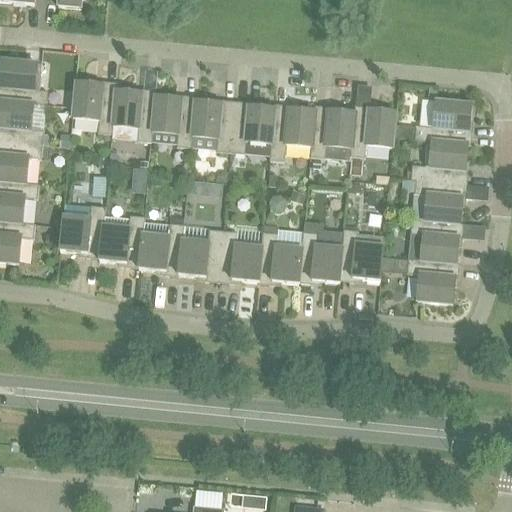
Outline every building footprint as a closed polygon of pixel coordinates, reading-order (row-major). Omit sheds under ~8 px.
[(59,0),(59,9),(82,12),(83,1),(87,0),(59,0)] [(0,104),(47,109),(48,94),(40,94),(42,67),(3,64),(0,90),(0,89),(0,104)] [(113,138),(117,86),(95,84),(95,88),(77,86),(73,121),(100,124),(98,137),(113,138)] [(118,86),(117,86),(113,138),(114,129),(139,132),(138,145),(152,146),(157,94),(135,92),(134,96),(117,94),(118,86)] [(175,98),(174,102),(157,100),(157,94),(152,146),(153,146),(154,135),(179,137),(177,151),(192,152),(196,100),(182,99),(175,98)] [(197,100),(196,100),(192,152),(192,151),(217,154),(217,155),(231,156),(236,105),(211,103),(211,106),(197,105),(197,100)] [(0,144),(43,148),(45,134),(32,133),(34,108),(47,109),(0,104),(0,144)] [(471,148),(473,134),(473,127),(470,127),(472,107),(437,104),(434,130),(417,129),(416,131),(412,131),(396,129),(395,141),(415,143),(471,148)] [(231,156),(271,160),(270,164),(271,164),(276,108),(275,108),(275,112),(250,110),(250,106),(236,105),(231,156)] [(290,109),(276,108),(271,164),(285,165),(287,148),(312,150),(311,161),(316,109),(315,109),(315,115),(290,113),(290,109)] [(335,111),(316,109),(311,161),(326,162),(327,149),(352,151),(351,160),(352,160),(356,109),(355,116),(334,114),(335,111)] [(378,110),(371,110),(356,109),(352,160),(366,161),(367,148),(393,151),(396,116),(377,114),(378,110)] [(71,137),(62,137),(61,151),(70,151),(71,137)] [(428,145),(426,170),(413,169),(411,183),(468,188),(470,166),(466,166),(468,149),(471,149),(471,148),(415,143),(415,144),(428,145)] [(42,163),(42,160),(43,148),(0,144),(0,184),(40,188),(27,186),(29,161),(42,163)] [(108,161),(99,160),(98,170),(108,171),(108,161)] [(363,162),(352,162),(351,177),(362,178),(363,162)] [(180,173),(178,177),(180,180),(183,182),(187,180),(188,177),(187,173),(183,172),(180,173)] [(217,178),(217,185),(223,186),(228,186),(228,175),(222,175),(217,178)] [(270,178),(269,189),(277,190),(278,178),(270,178)] [(148,180),(148,187),(156,188),(157,181),(148,180)] [(460,227),(462,209),(466,210),(468,188),(411,183),(408,183),(407,193),(415,194),(415,197),(428,199),(426,223),(413,222),(413,223),(464,228),(464,227),(460,227)] [(0,224),(36,228),(36,227),(23,226),(25,201),(38,202),(40,188),(0,184),(0,224)] [(211,185),(210,198),(222,199),(223,186),(217,185),(211,185)] [(365,188),(350,186),(349,194),(364,195),(365,188)] [(307,197),(294,193),(291,202),(304,206),(307,197)] [(100,264),(101,264),(106,211),(65,207),(64,219),(63,228),(61,255),(87,257),(87,261),(100,262),(100,264)] [(139,273),(140,273),(145,220),(131,219),(130,232),(105,230),(107,211),(106,211),(101,264),(126,267),(126,270),(140,272),(139,273)] [(55,218),(55,227),(63,228),(64,219),(55,218)] [(146,220),(145,220),(140,273),(166,275),(165,279),(180,280),(184,228),(170,227),(169,240),(144,238),(146,220)] [(409,263),(460,268),(460,267),(457,267),(458,249),(462,249),(464,228),(413,223),(411,237),(424,238),(422,263),(409,262),(409,263)] [(0,224),(0,265),(19,267),(21,241),(34,242),(36,228),(0,224)] [(343,239),(318,236),(319,227),(305,225),(304,235),(299,287),(300,288),(300,287),(314,288),(314,284),(340,287),(345,233),(344,233),(343,239)] [(205,285),(219,286),(224,234),(210,233),(209,246),(184,244),(185,228),(184,228),(180,280),(180,279),(205,281),(205,285)] [(359,234),(345,233),(340,287),(340,284),(354,286),(354,282),(381,285),(382,274),(383,260),(385,240),(359,237),(359,234)] [(57,234),(45,239),(50,250),(61,246),(57,234)] [(264,236),(263,236),(262,251),(237,249),(238,236),(224,234),(219,286),(233,287),(234,284),(259,286),(259,287),(264,236)] [(274,285),(282,286),(299,287),(304,235),(302,252),(277,250),(278,237),(264,236),(259,287),(273,289),(274,285)] [(383,260),(382,274),(395,276),(396,262),(383,260)] [(460,268),(409,263),(407,277),(420,278),(418,304),(453,308),(455,281),(459,282),(460,268)] [(244,498),(242,510),(266,511),(268,500),(244,498)]
